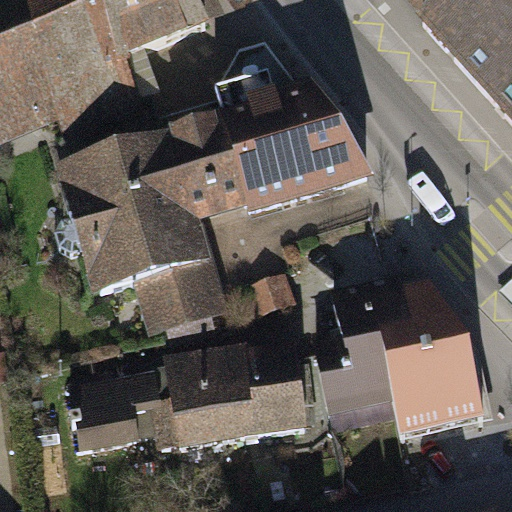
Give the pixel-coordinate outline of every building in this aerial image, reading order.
[(0,0),(0,112),(13,147),(220,69),(194,0),(0,0)] [(414,0),(440,27),(468,0),(414,0)] [(511,0),(468,0),(440,27),(511,106),(511,0)] [(325,108),(66,179),(104,317),(143,307),(155,352),(240,329),(232,299),(245,296),(231,245),(393,201),(379,150),(325,108)] [(287,286),(257,297),(269,331),(299,321),(287,286)] [(416,295),(401,298),(411,340),(383,347),(400,423),(404,457),(452,447),(467,444),(463,389),(430,292),(416,295)] [(411,340),(401,298),(371,304),(340,311),(349,351),(325,356),(343,435),(400,423),(383,347),(411,340)] [(312,444),(308,355),(169,369),(170,381),(67,391),(81,468),(157,460),(152,432),(191,426),(195,460),(312,444)]
